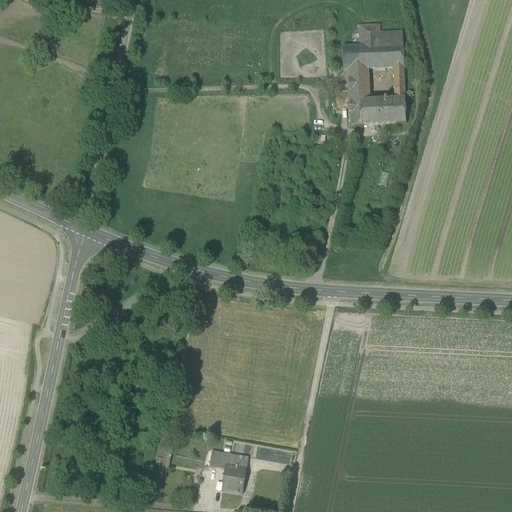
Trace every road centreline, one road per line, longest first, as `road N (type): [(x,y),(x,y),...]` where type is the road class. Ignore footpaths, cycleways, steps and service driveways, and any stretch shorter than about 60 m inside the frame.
road 1 (tertiary): [(25,495),(85,227)]
road 2 (tertiary): [(85,227),(180,267),(324,291)]
road 3 (unclassified): [(85,227),(131,0)]
road 4 (unclassified): [(324,291),(331,305),(289,511)]
road 5 (residential): [(25,495),(203,511),(217,479)]
road 6 (track): [(111,94),(316,89)]
road 7 (tertiary): [(324,291),(511,300)]
